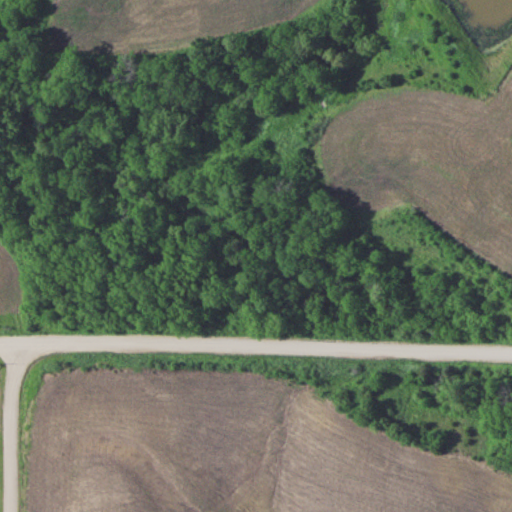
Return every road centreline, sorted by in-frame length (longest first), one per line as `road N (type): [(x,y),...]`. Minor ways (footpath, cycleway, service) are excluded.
road 1 (residential): [(0,338),(511,344)]
road 2 (residential): [(12,511),(17,339)]
